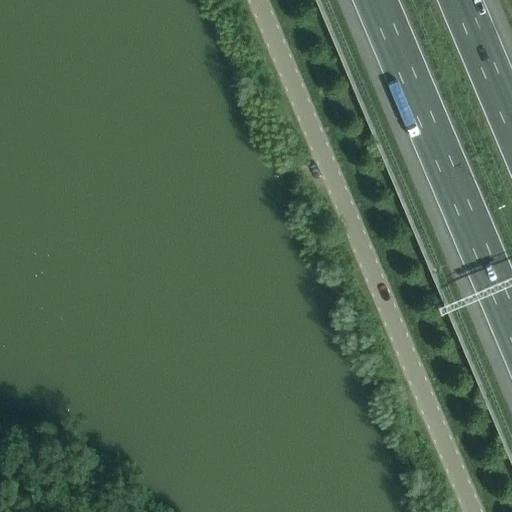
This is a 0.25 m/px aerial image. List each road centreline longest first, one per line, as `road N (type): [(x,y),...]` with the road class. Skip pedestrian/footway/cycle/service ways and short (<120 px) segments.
road 1 (unclassified): [(469,511),(255,0)]
road 2 (motorway): [(374,0),(511,325)]
road 3 (motorway): [(511,122),(460,0)]
